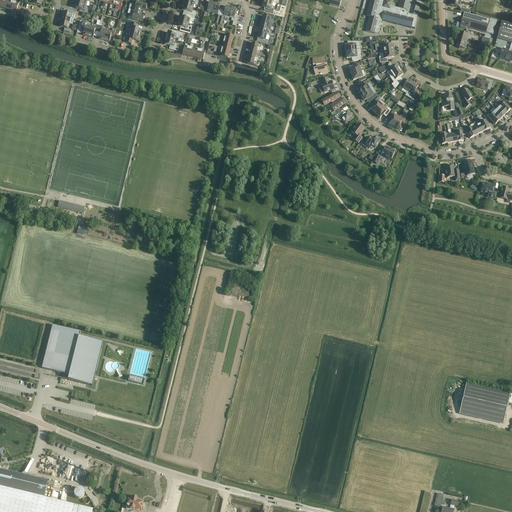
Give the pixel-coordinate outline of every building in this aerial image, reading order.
[(365,32),(370,33),(375,34),(374,33),(374,32),(378,34),(380,26),(382,27),(382,24),(381,24),(382,20),(407,27),(411,28),(412,27),(415,28),(417,19),(416,19),(417,16),(419,8),(421,3),(408,0),(400,0),(399,8),(391,6),(392,0),(370,0),(367,16),(366,16),(370,17),(366,31),(365,31),(365,32)] [(264,10),(269,12),(273,13),(274,9),(275,7),(272,6),(273,3),(264,1),(262,7),(264,8),(264,10)] [(129,9),(139,12),(140,9),(145,11),(147,5),(137,2),(136,6),(133,5),(133,4),(130,4),(129,9)] [(75,8),(83,10),(83,13),(88,14),(88,12),(85,11),(86,6),(76,4),(75,8)] [(192,11),(193,8),(183,5),(181,10),(188,12),(187,15),(194,17),(196,12),(192,11)] [(226,7),(223,16),(223,18),(220,17),(218,25),(221,25),(223,19),(228,21),(229,18),(231,8),(226,7)] [(233,22),(232,26),(236,27),(238,18),(235,17),(237,10),(231,8),(229,18),(232,18),(231,21),(233,22)] [(132,20),(138,21),(142,22),(144,16),(138,15),(139,12),(129,9),(128,13),(131,13),(131,15),(133,16),(132,20)] [(62,17),(74,20),(76,12),(69,10),(69,13),(63,12),(62,17)] [(461,25),(460,28),(465,30),(466,30),(467,27),(486,33),(488,27),(488,25),(487,25),(489,20),(464,13),(463,18),(460,25),(461,25)] [(261,22),(269,24),(271,20),(273,20),(274,16),(267,14),(266,18),(262,17),(261,22)] [(187,18),(180,16),(178,22),(188,24),(189,21),(193,22),(194,17),(187,15),(187,18)] [(74,20),(62,17),(60,22),(70,24),(72,25),(74,20)] [(84,19),(83,22),(82,28),(84,29),(83,35),(88,37),(91,27),(91,24),(86,23),(86,20),(84,19)] [(488,27),(486,33),(493,35),(497,21),(490,19),(488,25),(488,27)] [(70,33),(71,29),(68,29),(70,24),(60,22),(59,27),(64,28),(64,31),(70,33)] [(188,24),(178,22),(177,27),(187,29),(186,32),(190,33),(191,28),(188,27),(188,24)] [(497,39),(494,47),(500,49),(506,46),(507,42),(511,44),(509,52),(504,50),(502,53),(500,58),(511,61),(511,24),(502,22),(497,39)] [(130,33),(140,36),(141,30),(135,28),(136,25),(130,23),(129,30),(131,30),(130,33)] [(91,27),(88,37),(93,38),(95,32),(98,32),(99,26),(91,24),(91,27)] [(99,26),(98,32),(100,33),(99,39),(104,41),(107,31),(102,29),(102,27),(99,26)] [(115,30),(112,29),(112,30),(112,32),(107,31),(104,41),(109,42),(111,36),(114,36),(115,30)] [(183,34),(181,33),(176,32),(176,35),(167,33),(166,39),(175,41),(175,38),(178,39),(179,36),(182,37),(183,34)] [(467,44),(465,43),(466,39),(465,39),(466,34),(459,32),(458,37),(458,38),(458,41),(458,42),(457,46),(459,47),(459,48),(460,47),(463,48),(465,49),(467,44)] [(128,39),(126,38),(125,43),(131,44),(132,40),(139,42),(140,36),(130,33),(128,39)] [(265,40),(267,35),(258,33),(257,38),(261,39),(260,43),(266,45),(268,41),(265,40)] [(483,37),(481,43),(488,46),(490,40),(483,37)] [(175,41),(166,39),(164,45),(172,47),(172,50),(178,52),(179,48),(176,47),(176,44),(174,44),(175,41)] [(346,51),(346,52),(360,51),(359,42),(352,42),(352,46),(345,46),(345,48),(344,48),(345,51),(346,51)] [(385,43),(380,44),(375,45),(375,51),(379,50),(380,54),(393,52),(393,46),(386,47),(385,43)] [(361,60),(361,54),(360,51),(346,52),(346,54),(345,54),(345,57),(346,57),(346,59),(356,58),(356,61),(361,60)] [(380,54),(380,57),(379,57),(380,63),(388,62),(387,59),(394,58),(393,52),(380,54)] [(315,76),(318,75),(329,72),(327,65),(327,66),(326,66),(326,64),(327,64),(326,58),(312,59),(313,65),(316,65),(316,68),(313,69),(315,76)] [(361,65),(361,63),(355,64),(356,67),(349,69),(351,75),(361,72),(360,69),(362,68),(361,65)] [(393,68),(389,71),(392,75),(400,70),(397,65),(394,67),(393,68)] [(387,68),(387,67),(386,66),(378,69),(380,72),(382,74),(388,70),(388,69),(387,68)] [(400,70),(392,75),(390,77),(394,83),(391,85),(395,89),(400,83),(397,78),(403,74),(400,70)] [(353,81),(358,79),(360,79),(361,82),(366,79),(365,76),(363,77),(361,72),(351,75),(353,81)] [(327,79),(322,81),(321,81),(323,85),(322,86),(324,93),(330,90),(330,91),(335,90),(332,82),(329,83),(327,79)] [(486,79),(485,82),(478,80),(476,87),(480,88),(479,88),(487,90),(490,91),(493,81),(486,79)] [(408,92),(413,83),(408,80),(405,85),(402,83),(398,89),(402,91),(403,89),(408,92)] [(357,91),(358,91),(357,92),(359,94),(361,96),(373,88),(369,83),(368,81),(362,83),(364,87),(357,91)] [(418,86),(413,83),(408,92),(412,95),(411,97),(414,99),(418,93),(415,91),(418,86)] [(373,88),(361,96),(362,98),(362,99),(363,100),(364,100),(364,101),(370,97),(373,100),(376,97),(377,96),(373,88)] [(462,101),(465,105),(466,108),(470,105),(468,101),(472,98),(467,90),(461,93),(465,99),(462,101)] [(334,112),(340,107),(344,104),(340,100),(341,99),(340,97),(339,98),(336,94),(322,102),(325,106),(331,102),(333,105),(331,107),(334,112)] [(442,108),(443,111),(443,112),(454,111),(453,103),(449,103),(449,102),(449,101),(448,95),(442,96),(443,103),(442,103),(442,108)] [(371,110),(375,114),(382,107),(384,104),(382,102),(378,98),(372,103),(375,105),(371,110)] [(498,105),(500,107),(507,113),(511,109),(502,101),(498,105)] [(384,109),(382,107),(375,114),(380,118),(384,114),(387,116),(391,110),(389,108),(388,109),(387,108),(385,108),(384,109)] [(500,107),(496,110),(503,117),(507,113),(500,107)] [(457,110),(453,112),(455,118),(459,117),(464,115),(461,108),(460,108),(457,110)] [(496,110),(492,114),(499,121),(503,117),(496,110)] [(342,111),(339,114),(335,117),(337,120),(338,120),(339,121),(340,121),(341,121),(342,120),(345,124),(349,121),(349,122),(353,119),(353,118),(351,115),(350,115),(347,111),(344,114),(342,111)] [(392,111),(391,113),(388,118),(391,119),(389,124),(394,127),(399,118),(396,117),(397,115),(396,113),(392,111)] [(489,118),(495,125),(499,121),(492,114),(490,116),(488,114),(486,116),(488,119),(489,118)] [(399,118),(394,127),(400,130),(402,125),(406,127),(408,120),(400,115),(399,118)] [(485,120),(480,123),(484,131),(489,129),(485,120)] [(480,123),(475,125),(480,134),(484,131),(480,123)] [(354,127),(351,131),(351,132),(355,135),(355,137),(353,140),(358,143),(362,138),(359,136),(364,129),(358,124),(355,128),(354,127)] [(475,136),(480,134),(475,125),(471,128),(475,136)] [(470,139),(475,136),(471,128),(468,129),(466,126),(462,127),(465,135),(467,134),(470,139)] [(465,135),(462,127),(459,129),(459,132),(456,133),(458,142),(463,141),(463,136),(465,135)] [(368,137),(366,141),(363,145),(367,148),(368,147),(372,149),(373,149),(374,148),(375,149),(380,141),(380,140),(379,139),(377,138),(374,137),(373,140),(368,137)] [(385,147),(383,151),(381,154),(391,159),(395,152),(385,147)] [(464,168),(466,176),(467,178),(469,179),(471,178),(472,177),(472,175),(474,174),(470,161),(462,163),(464,168)] [(458,172),(454,173),(453,166),(445,167),(446,178),(454,177),(455,181),(459,180),(458,172)] [(483,183),(482,188),(481,192),(488,194),(487,197),(495,199),(497,193),(493,192),(494,185),(489,184),(489,185),(483,183)] [(511,200),(511,193),(509,193),(509,190),(502,188),(500,198),(507,200),(507,199),(511,200)] [(59,201),(58,207),(83,214),(85,208),(59,201)] [(42,368),(42,369),(58,373),(58,374),(59,374),(60,375),(61,374),(61,373),(62,374),(69,375),(68,380),(86,385),(92,386),(94,380),(95,377),(95,375),(103,343),(82,338),(79,337),(80,333),(81,332),(69,329),(55,326),(53,325),(42,368)] [(24,367),(25,364),(0,357),(0,363),(19,368),(20,365),(24,367)] [(129,376),(128,381),(143,385),(144,380),(129,376)] [(459,415),(503,425),(510,393),(466,383),(459,415)] [(83,457),(85,453),(56,441),(52,452),(66,458),(67,456),(73,458),(75,454),(83,457)] [(0,511),(91,511),(93,509),(57,500),(61,484),(57,483),(58,482),(48,480),(48,481),(26,476),(22,475),(17,474),(17,473),(16,473),(0,469),(0,511)] [(75,492),(74,494),(75,496),(76,498),(77,499),(79,500),(81,499),(83,498),(84,496),(85,495),(84,493),(83,491),(82,490),(80,489),(78,490),(76,491),(75,492)] [(437,493),(434,506),(440,508),(443,495),(437,493)] [(137,498),(133,497),(133,498),(128,498),(126,509),(130,510),(130,509),(134,510),(134,508),(141,510),(143,502),(136,501),(137,498)] [(443,507),(442,510),(441,511),(453,511),(454,510),(454,506),(458,507),(459,502),(452,500),(450,509),(443,507)]
